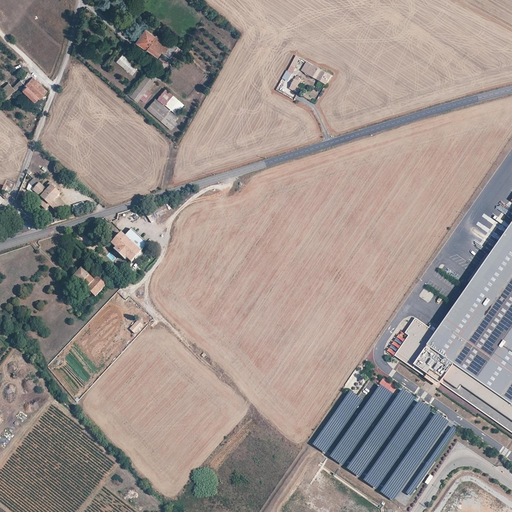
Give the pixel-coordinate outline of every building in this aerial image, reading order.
[(145,49),(156,57),(160,51),(169,58),(177,47),(164,38),(162,40),(155,35),(154,36),(144,30),(135,43),(145,50),(145,49)] [(297,57),(291,67),(295,68),(300,59),(297,57)] [(305,73),(326,85),(331,76),(310,64),(305,73)] [(28,71),(20,79),(27,85),(23,89),(34,99),(35,98),(37,100),(47,90),(28,71)] [(154,80),(146,74),(130,96),(138,101),(154,80)] [(291,89),(299,93),(301,89),(298,87),(301,83),(299,82),(300,79),(297,77),(291,89)] [(24,82),(20,79),(13,86),(15,88),(16,89),(24,82)] [(7,95),(15,88),(13,86),(9,81),(1,89),(7,95)] [(3,99),(5,101),(17,90),(16,89),(15,88),(7,95),(3,99)] [(184,104),(173,95),(164,105),(176,114),(184,104)] [(179,118),(155,98),(146,108),(170,129),(179,118)] [(6,192),(11,181),(7,179),(2,190),(6,192)] [(35,190),(40,184),(34,179),(29,185),(27,189),(32,193),(33,192),(35,190)] [(50,188),(59,197),(61,194),(62,192),(60,190),(58,192),(52,187),(54,185),(50,182),(47,186),(50,188)] [(50,188),(47,190),(40,184),(35,190),(33,192),(41,198),(50,206),(58,213),(64,206),(56,199),(59,197),(50,188)] [(498,200),(503,190),(499,189),(494,198),(498,200)] [(50,206),(41,198),(37,203),(46,211),(50,206)] [(51,221),(53,225),(75,218),(75,217),(72,213),(51,221)] [(511,228),(505,238),(491,258),(472,285),(438,334),(416,319),(406,334),(409,337),(400,350),(435,375),(479,406),(481,404),(511,425),(511,228)] [(114,249),(125,258),(127,257),(131,260),(147,243),(131,229),(125,235),(122,232),(111,243),(116,247),(114,249)] [(472,285),(491,258),(487,255),(468,282),(472,285)] [(73,276),(95,296),(107,283),(97,274),(93,279),(81,267),(73,276)] [(419,296),(429,302),(435,293),(425,287),(419,296)] [(143,325),(138,320),(130,329),(135,334),(143,325)] [(389,352),(396,355),(404,337),(397,333),(389,352)] [(435,375),(400,350),(397,353),(432,378),(435,375)] [(379,383),(393,393),(398,387),(384,377),(379,383)] [(380,384),(329,456),(343,465),(393,394),(380,384)] [(416,397),(402,388),(346,467),(360,477),(416,397)] [(363,399),(350,390),(313,443),(326,452),(363,399)] [(432,410),(419,400),(363,479),(376,488),(432,410)] [(511,425),(481,404),(479,406),(511,428),(511,425)] [(449,421),(436,412),(380,491),(393,501),(449,421)] [(458,429),(453,425),(406,492),(411,496),(458,429)] [(433,476),(430,474),(425,482),(428,484),(433,476)]
